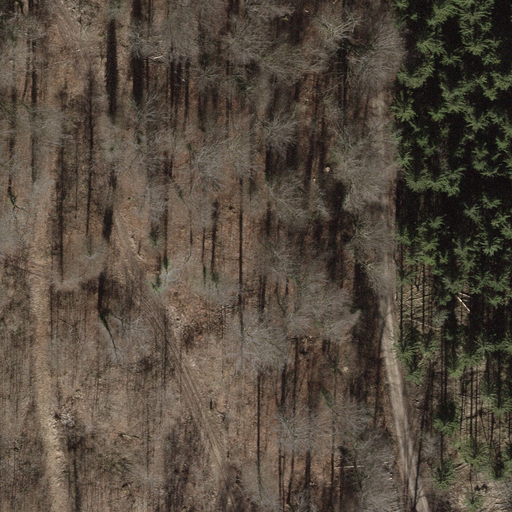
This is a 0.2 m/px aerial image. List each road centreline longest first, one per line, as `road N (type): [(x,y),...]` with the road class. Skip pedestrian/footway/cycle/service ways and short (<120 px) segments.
road 1 (track): [(429,511),(399,417),(380,0)]
road 2 (track): [(0,242),(118,285),(159,322),(241,511)]
